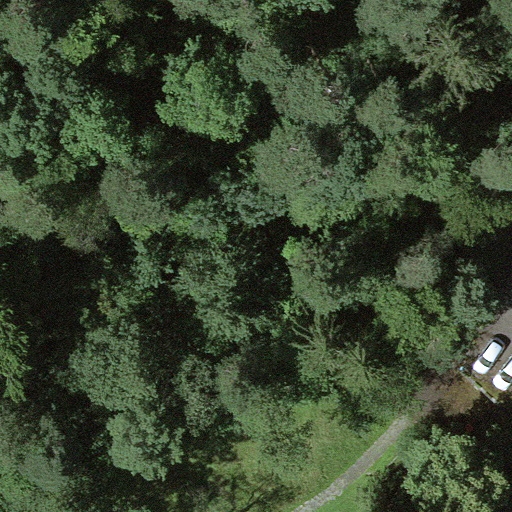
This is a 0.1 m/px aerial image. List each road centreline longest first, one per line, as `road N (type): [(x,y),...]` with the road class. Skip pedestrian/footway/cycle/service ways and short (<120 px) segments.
road 1 (track): [(0,251),(168,220),(511,192)]
road 2 (track): [(301,511),(402,430),(511,274)]
